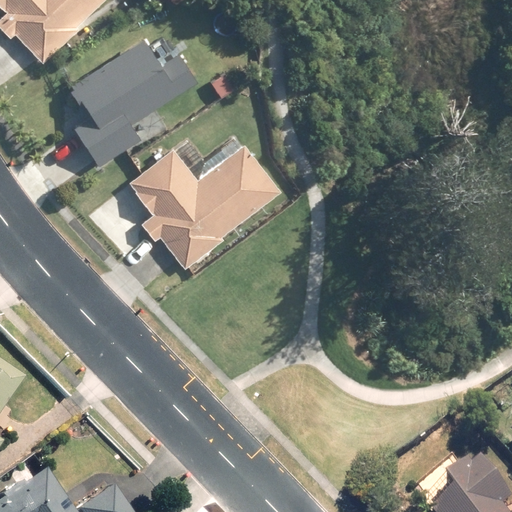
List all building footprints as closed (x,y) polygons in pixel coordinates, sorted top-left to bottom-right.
[(0,15),(0,27),(9,38),(15,33),(41,60),(105,0),(0,0),(0,5),(5,11),(0,15)] [(159,62),(142,36),(68,85),(96,128),(80,138),(98,164),(113,154),(140,136),(131,122),(195,79),(177,51),(159,62)] [(224,71),(199,88),(210,105),(235,88),(224,71)] [(198,178),(173,146),(125,182),(150,214),(140,223),(152,239),(159,234),(184,268),(281,193),(243,144),(198,178)] [(0,402),(16,377),(0,366),(0,402)] [(464,473),(456,463),(421,491),(437,511),(502,511),(511,505),(478,462),(464,473)] [(0,494),(0,511),(69,511),(38,468),(0,494)] [(126,511),(107,485),(74,508),(76,511),(126,511)]
